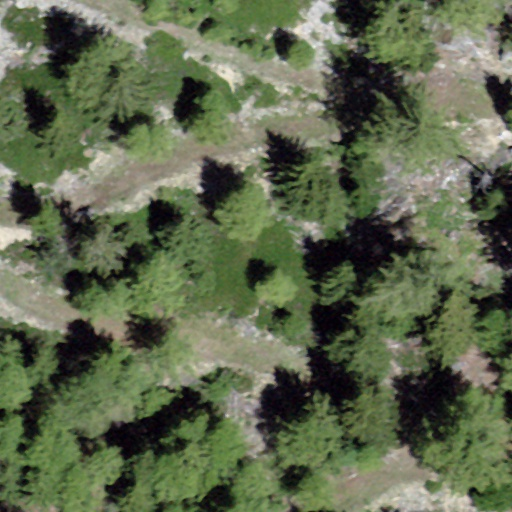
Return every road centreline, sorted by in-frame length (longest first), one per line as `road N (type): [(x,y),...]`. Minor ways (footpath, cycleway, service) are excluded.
road 1 (track): [(0,265),(49,302),(264,349),(418,395),(447,424),(367,511)]
road 2 (track): [(511,74),(457,83),(0,218)]
